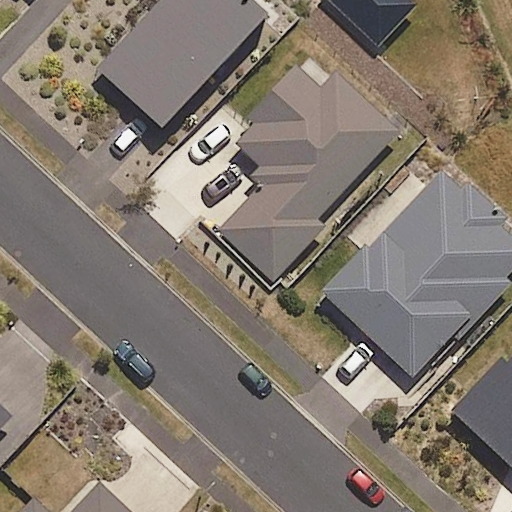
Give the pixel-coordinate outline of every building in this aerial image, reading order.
[(160,126),(269,15),(252,0),(159,0),(98,66),(160,126)] [(336,0),(379,39),(411,4),(406,0),(336,0)] [(356,163),(391,121),(295,42),(221,131),(266,168),(213,232),(271,279),(363,168),(356,163)] [(511,235),(493,217),(498,212),(457,174),(450,182),(430,163),(316,284),(406,368),(456,315),(464,322),(508,275),(500,267),(511,254),(511,235)] [(0,472),(33,434),(0,405),(0,472)] [(128,511),(96,484),(72,511),(44,511),(32,501),(22,511),(128,511)]
